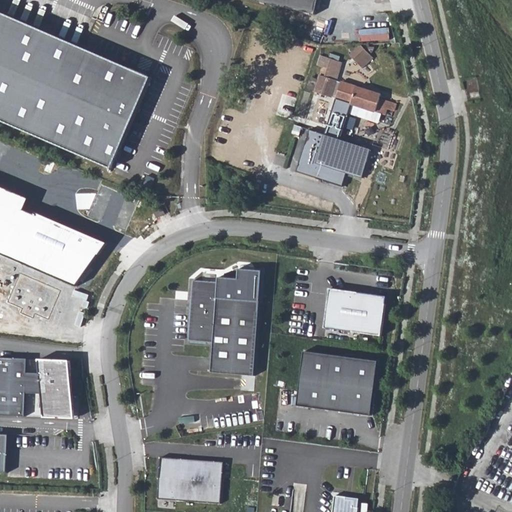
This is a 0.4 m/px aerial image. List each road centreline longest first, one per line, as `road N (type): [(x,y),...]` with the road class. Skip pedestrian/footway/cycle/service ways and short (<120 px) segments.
road 1 (residential): [(435,255),(235,227),(165,244),(137,269),(107,318),(104,371),(126,467),(124,511)]
road 2 (tertiary): [(420,0),(449,136),(435,255)]
road 3 (tertiary): [(435,255),(401,511)]
road 4 (unknown): [(183,219),(217,62),(201,25),(151,0)]
